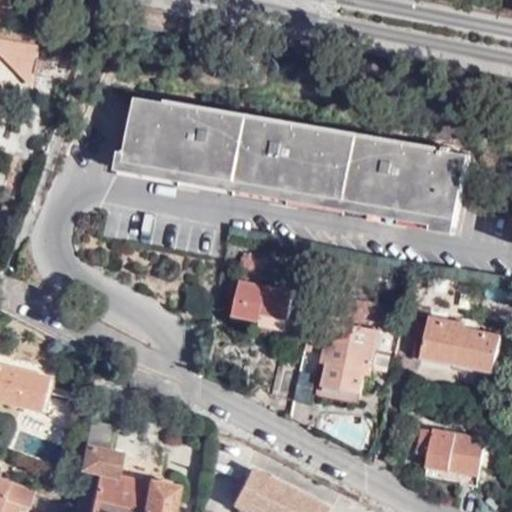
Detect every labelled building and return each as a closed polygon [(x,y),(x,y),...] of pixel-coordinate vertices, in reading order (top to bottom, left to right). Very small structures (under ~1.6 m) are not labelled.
[(36,78),(37,74),(51,76),(53,59),(39,56),(41,44),(0,36),(0,51),(2,53),(24,75),(35,88),(37,88),(36,83),(36,78)] [(401,207),(400,214),(456,224),(471,154),(445,149),(447,146),(170,96),(168,99),(139,93),(126,163),(182,174),(183,166),(199,169),(196,176),(277,191),(278,183),(292,187),(290,193),(386,212),(387,204),(401,207)] [(183,166),(182,174),(181,177),(196,179),(196,176),(199,169),(183,166)] [(511,182),(489,179),(487,194),(510,197),(511,182)] [(290,196),(290,193),(292,187),(278,183),(277,191),(276,194),(290,196)] [(399,217),(400,214),(401,207),(387,204),(386,212),(386,215),(399,217)] [(246,282),(268,286),(273,258),(249,253),(245,271),(248,272),(246,282)] [(298,292),(268,286),(246,282),(239,318),(291,329),(298,292)] [(384,321),(387,304),(368,301),(367,306),(348,301),(345,314),(384,321)] [(470,324),(435,317),(426,357),(497,370),(503,335),(470,328),(470,324)] [(328,386),(365,392),(368,374),(374,375),(383,331),(335,321),(327,363),(332,363),(328,386)] [(404,326),(399,352),(416,356),(420,329),(404,326)] [(0,399),(39,410),(48,375),(0,363),(0,399)] [(364,401),(365,392),(328,386),(332,363),(327,363),(321,393),(364,401)] [(278,395),(298,398),(303,372),(283,368),(278,395)] [(303,372),(298,398),(315,402),(321,375),(303,372)] [(88,421),(83,446),(105,451),(109,425),(88,421)] [(488,437),(426,426),(422,452),(431,454),(430,465),(432,466),(431,473),(463,480),(463,483),(479,486),(480,476),(482,475),(488,437)] [(105,451),(83,446),(79,470),(96,473),(89,510),(98,511),(169,511),(175,486),(159,483),(159,477),(150,475),(150,481),(113,474),(117,453),(105,451)] [(249,511),(322,511),(326,506),(251,468),(232,503),(249,511)] [(32,488),(0,477),(0,511),(12,511),(16,503),(27,506),(32,488)]
